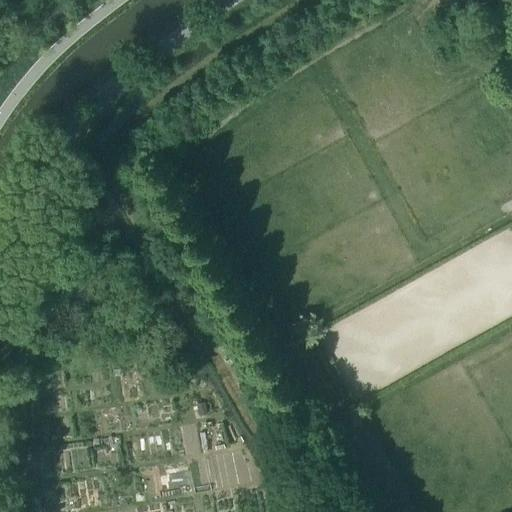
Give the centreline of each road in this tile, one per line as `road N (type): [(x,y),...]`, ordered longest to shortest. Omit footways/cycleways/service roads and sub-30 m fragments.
road 1 (unclassified): [(0,271),(44,167),(80,120),(187,32),(241,0)]
road 2 (unclassified): [(0,118),(53,54),(115,0)]
